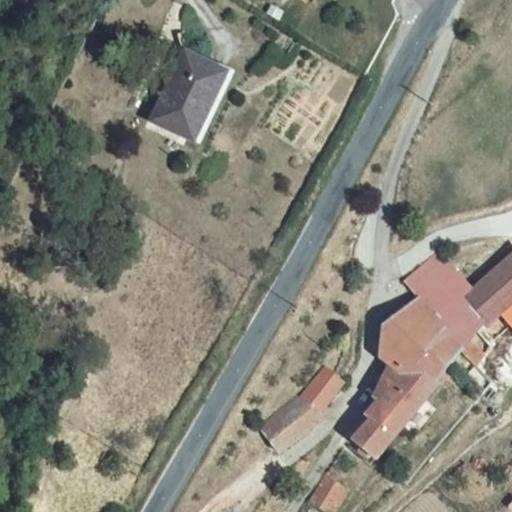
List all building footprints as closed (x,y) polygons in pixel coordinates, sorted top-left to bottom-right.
[(184,87),(177,84),(160,131),(207,146),(230,77),(192,65),(184,87)] [(423,303),(435,316),(469,285),(439,251),(405,281),(423,303)] [(511,254),(473,289),(469,285),(435,316),(423,303),(385,327),(378,358),(403,373),(370,413),(376,418),(352,446),(370,465),(462,351),(487,323),(491,327),(501,317),(511,306),(511,254)] [(511,306),(501,317),(511,328),(511,306)] [(300,395),(261,427),(280,452),(322,419),(320,413),(345,385),(325,365),(300,395)] [(309,502),(326,511),(339,511),(354,490),(327,473),(309,502)]
